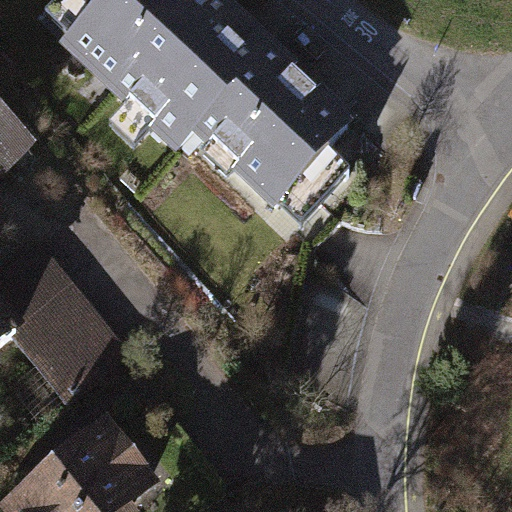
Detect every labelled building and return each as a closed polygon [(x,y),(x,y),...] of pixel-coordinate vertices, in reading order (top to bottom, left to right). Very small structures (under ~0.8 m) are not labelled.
[(359,134),(220,0),(65,0),(46,21),(71,45),(61,55),(175,165),(195,145),(274,222),(359,134)] [(0,189),(37,154),(0,116),(0,189)] [(41,245),(0,279),(0,308),(24,337),(15,344),(71,412),(135,360),(41,245)] [(0,356),(15,344),(24,337),(0,308),(0,356)] [(107,423),(0,509),(0,511),(133,511),(162,490),(107,423)]
